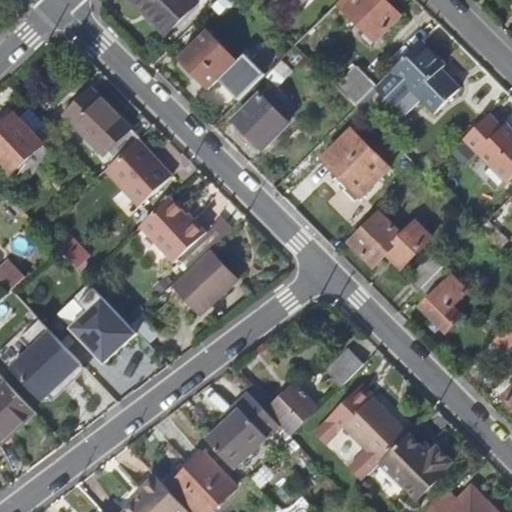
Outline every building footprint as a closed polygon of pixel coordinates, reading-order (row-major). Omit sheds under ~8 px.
[(134,0),(169,35),(200,4),(195,0),(134,0)] [(342,0),(339,3),(378,41),(403,16),(386,0),(342,0)] [(182,62),(210,91),(221,80),(242,102),(270,73),(248,52),(237,63),(210,35),(182,62)] [(423,43),(379,87),(377,90),(396,108),(414,90),(439,114),(462,89),(449,76),(447,79),(440,73),(446,66),(423,43)] [(339,88),(359,108),(377,90),(379,87),(360,68),(339,88)] [(68,117),(107,156),(113,152),(120,159),(139,142),(141,140),(132,132),(134,130),(95,91),(68,117)] [(264,97),(237,123),(265,151),(292,125),(264,97)] [(0,130),(0,161),(14,177),(46,147),(16,115),(0,130)] [(467,140),(511,183),(511,181),(511,131),(507,126),(503,129),(490,116),(467,140)] [(324,160),(362,199),(392,169),(354,130),(324,160)] [(109,170),(145,207),(174,179),(139,142),(120,159),(109,170)] [(46,147),(14,177),(21,184),(33,173),(37,177),(57,158),(46,147)] [(141,227),(176,264),(208,234),(196,222),(192,221),(171,199),(141,227)] [(382,213),(352,243),(376,268),(388,255),(394,249),(410,264),(434,239),(418,223),(405,236),(382,213)] [(72,236),(60,247),(62,250),(80,268),(92,257),(72,236)] [(388,255),(404,270),(410,264),(394,249),(388,255)] [(211,251),(176,285),(199,309),(221,287),(227,293),(240,281),(211,251)] [(432,257),(410,281),(422,293),(445,269),(432,257)] [(0,269),(0,277),(13,291),(15,290),(29,278),(12,260),(0,269)] [(455,276),(423,309),(449,335),(482,302),(455,276)] [(205,315),(227,293),(221,287),(199,309),(205,315)] [(107,363),(141,332),(134,325),(107,297),(74,328),(107,363)] [(141,332),(152,344),(162,334),(145,314),(134,325),(141,332)] [(14,369),(45,401),(85,364),(44,320),(23,339),(34,350),(14,369)] [(497,341),(475,363),(487,375),(509,352),(497,341)] [(349,351),(326,374),(341,389),(355,376),(365,365),(349,351)] [(411,435),(374,398),(376,396),(355,376),(341,389),(309,422),(330,442),(344,428),(380,465),(382,464),(411,435)] [(10,382),(0,391),(0,443),(1,445),(38,411),(10,382)] [(297,383),(273,407),(277,412),(301,387),(297,383)] [(301,387),(277,412),(295,432),(320,406),(301,387)] [(243,410),(210,442),(238,472),(285,426),(253,392),(239,405),(243,410)] [(382,464),(418,502),(448,473),(446,471),(455,463),(439,447),(431,456),(411,435),(382,464)] [(205,453),(172,487),(196,511),(213,511),(239,486),(205,453)] [(154,474),(139,489),(142,492),(157,478),(154,474)] [(138,506),(131,511),(189,511),(157,478),(142,492),(147,497),(138,506)] [(432,511),(496,511),(473,488),(457,504),(449,496),(432,511)] [(142,492),(133,501),(138,506),(147,497),(142,492)]
